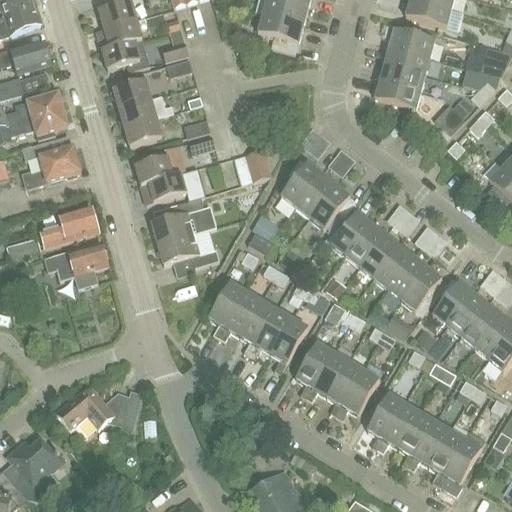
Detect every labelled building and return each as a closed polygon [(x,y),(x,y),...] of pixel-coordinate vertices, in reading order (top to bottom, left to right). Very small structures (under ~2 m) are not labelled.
[(0,14),(2,14),(5,21),(37,10),(33,0),(8,0),(0,3),(0,14)] [(187,7),(185,0),(172,0),(175,10),(187,7)] [(310,0),(266,0),(266,2),(307,13),(310,0)] [(454,0),(411,0),(411,3),(451,14),(454,0)] [(262,20),(302,30),(307,13),(266,2),(262,20)] [(451,14),(411,3),(406,21),(446,31),(451,14)] [(97,35),(97,36),(137,25),(131,5),(99,14),(105,33),(97,35)] [(5,21),(0,22),(0,43),(12,39),(44,27),(37,10),(5,21)] [(298,48),(302,30),(262,20),(257,38),(273,42),(270,51),(294,58),(297,48),(298,48)] [(137,25),(97,36),(103,54),(110,52),(135,45),(142,43),(139,33),(148,30),(146,22),(137,25)] [(178,23),(166,27),(168,35),(181,32),(178,23)] [(389,51),(429,62),(434,44),(393,33),(389,51)] [(110,52),(103,54),(109,74),(127,68),(130,76),(150,70),(142,43),(135,45),(110,52)] [(49,71),(43,45),(0,56),(0,71),(14,68),(17,79),(49,71)] [(185,46),(163,53),(166,65),(188,59),(185,46)] [(511,48),(505,46),(500,56),(510,61),(511,57),(511,48)] [(384,68),(425,79),(429,62),(389,51),(384,68)] [(510,61),(500,56),(495,66),(505,71),(510,61)] [(189,63),(167,70),(171,81),(192,75),(189,63)] [(380,85),(420,96),(425,79),(384,68),(380,85)] [(119,112),(151,103),(144,75),(128,80),(130,88),(114,93),(119,112)] [(0,87),(0,105),(24,99),(19,82),(0,87)] [(420,96),(380,85),(375,103),(416,114),(420,96)] [(478,94),(486,101),(494,93),(486,85),(478,94)] [(511,99),(506,93),(497,101),(505,109),(511,102),(511,99)] [(486,101),(478,94),(470,102),(478,110),(486,101)] [(0,131),(28,124),(63,114),(58,97),(27,107),(15,110),(17,116),(5,120),(2,109),(0,109),(0,131)] [(151,103),(119,112),(124,130),(157,121),(173,117),(171,111),(165,113),(161,100),(151,103)] [(201,101),(188,104),(190,112),(203,109),(201,101)] [(449,111),(435,125),(442,132),(450,140),(464,125),(449,111)] [(28,124),(0,131),(0,148),(12,145),(11,141),(35,133),(39,145),(56,140),(54,135),(68,130),(63,114),(28,124)] [(477,123),(485,131),(493,123),(485,115),(477,123)] [(157,121),(124,130),(130,151),(162,141),(157,121)] [(207,123),(184,130),(187,142),(211,136),(207,123)] [(485,131),(477,123),(469,131),(477,139),(485,131)] [(442,132),(434,140),(442,148),(450,140),(442,132)] [(211,140),(189,146),(192,158),(214,152),(211,140)] [(455,145),(447,154),(455,161),(463,153),(455,145)] [(26,166),(40,162),(43,173),(23,178),(27,193),(81,178),(74,151),(52,157),(48,146),(22,153),(26,166)] [(341,154),(329,170),(335,175),(348,159),(341,154)] [(264,155),(245,160),(252,187),(271,182),(264,155)] [(511,159),(501,170),(511,180),(511,159)] [(174,180),(173,179),(168,161),(136,170),(142,190),(150,188),(149,186),(174,180)] [(296,212),(322,179),(308,167),(307,168),(301,163),(289,179),(295,184),(282,201),(296,212)] [(4,164),(0,165),(0,185),(9,183),(4,164)] [(511,180),(501,170),(489,183),(511,206),(511,180)] [(150,188),(142,190),(147,208),(187,197),(181,177),(173,179),(174,180),(149,186),(150,188)] [(310,223),(336,189),(322,179),(296,212),(310,223)] [(336,189),(310,223),(325,234),(338,217),(344,222),(356,206),(350,201),(351,200),(336,189)] [(152,228),(157,248),(217,231),(217,230),(207,233),(204,220),(207,219),(202,201),(178,208),(181,220),(152,228)] [(394,229),(406,214),(400,209),(388,225),(394,229)] [(91,210),(60,219),(63,229),(40,235),(45,251),(98,236),(91,210)] [(412,218),(406,214),(394,229),(400,234),(412,218)] [(332,250),(346,261),(373,228),(358,216),(345,234),(339,229),(326,245),(332,250)] [(360,272),(387,238),(373,228),(346,261),(360,272)] [(422,251),(434,235),(428,230),(415,246),(422,251)] [(194,238),(217,231),(157,248),(163,270),(193,262),(196,272),(221,265),(218,254),(200,259),(194,238)] [(440,240),(434,235),(422,251),(428,256),(440,240)] [(274,248),(255,237),(248,249),(267,260),(274,248)] [(387,238),(360,272),(374,283),(401,249),(387,238)] [(6,250),(10,263),(41,254),(38,242),(6,250)] [(49,277),(56,274),(60,287),(75,282),(79,293),(98,287),(94,275),(109,271),(101,246),(45,263),(49,277)] [(388,294),(415,260),(401,249),(374,283),(388,294)] [(253,273),(258,263),(248,257),(243,267),(253,273)] [(415,260),(388,294),(402,305),(428,271),(415,260)] [(274,285),(279,276),(269,270),(264,279),(274,285)] [(402,305),(417,316),(418,316),(423,320),(435,304),(430,300),(443,282),(428,271),(402,305)] [(289,281),(279,276),(274,285),(284,291),(289,281)] [(488,295),(494,299),(506,284),(500,279),(488,295)] [(473,297),(459,285),(458,286),(453,282),(440,298),(446,302),(433,319),(447,330),(473,297)] [(511,288),(506,284),(494,299),(500,304),(511,288)] [(220,343),(247,296),(231,287),(210,324),(220,330),(215,339),(220,343)] [(294,297),(304,303),(310,293),(300,288),(294,297)] [(310,293),(304,303),(314,309),(320,299),(310,293)] [(247,296),(220,343),(226,346),(231,337),(240,343),(262,305),(247,296)] [(473,297),(447,330),(461,341),(487,308),(473,297)] [(250,360),(277,314),(262,305),(240,343),(250,348),(245,357),(250,360)] [(487,308),(461,341),(475,352),(501,318),(487,308)] [(270,361),(292,323),(277,314),(250,360),(257,364),(262,356),(270,361)] [(340,324),(350,330),(355,320),(345,314),(340,324)] [(475,352),(489,363),(511,332),(511,326),(501,318),(475,352)] [(355,320),(350,330),(359,335),(365,326),(355,320)] [(308,332),(292,323),(270,361),(280,366),(275,375),(281,378),(308,332)] [(385,332),(404,344),(405,343),(409,335),(390,323),(385,332)] [(370,342),(380,347),(386,338),(376,332),(370,342)] [(511,362),(511,332),(489,363),(503,374),(511,362)] [(386,338),(380,347),(390,353),(396,344),(386,338)] [(307,403),(335,356),(319,346),(297,383),(307,389),(301,399),(307,403)] [(419,370),(425,361),(415,355),(409,365),(419,370)] [(335,356),(307,403),(313,406),(319,396),(328,402),(350,365),(335,356)] [(419,370),(425,374),(431,364),(425,361),(419,370)] [(425,374),(431,377),(436,367),(431,364),(425,374)] [(330,416),(337,420),(365,374),(350,365),(328,402),(336,407),(330,416)] [(431,377),(440,383),(446,373),(436,367),(431,377)] [(446,373),(440,383),(451,389),(456,379),(446,373)] [(381,383),(365,374),(337,420),(343,424),(349,414),(358,420),(381,383)] [(461,395),(471,401),(476,391),(466,385),(461,395)] [(476,391),(471,401),(481,406),(486,397),(476,391)] [(107,428),(121,431),(129,399),(118,396),(106,408),(92,392),(88,392),(56,419),(71,435),(75,432),(82,441),(87,441),(97,433),(99,435),(107,428)] [(378,453),(405,407),(389,398),(368,435),(377,440),(371,449),(378,453)] [(507,409),(497,403),(492,413),(502,419),(507,409)] [(420,416),(405,407),(378,453),(383,456),(389,447),(399,453),(420,416)] [(401,467),(408,471),(436,425),(420,416),(399,453),(407,458),(401,467)] [(451,434),(436,425),(408,471),(413,474),(419,465),(429,471),(451,434)] [(432,485),(439,489),(470,436),(469,435),(465,443),(451,434),(429,471),(438,476),(432,485)] [(486,445),(470,436),(439,489),(457,500),(463,489),(461,488),(486,445)] [(32,452),(27,446),(9,461),(25,480),(15,488),(27,504),(44,507),(52,500),(47,495),(58,486),(51,477),(65,465),(54,452),(51,454),(42,444),(32,452)] [(0,511),(16,511),(26,504),(2,476),(0,477),(0,511)] [(305,511),(285,476),(252,495),(261,511),(305,511)]
